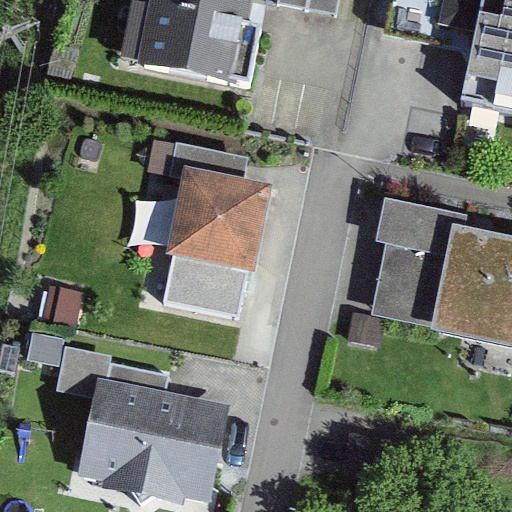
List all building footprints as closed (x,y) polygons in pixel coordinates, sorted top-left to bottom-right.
[(248,0),(132,0),(117,77),(230,98),(248,0)] [(345,0),(279,0),(278,7),(342,19),(345,0)] [(511,9),(481,3),(461,102),(511,112),(511,9)] [(261,197),(165,175),(146,259),(242,281),(261,197)] [(460,221),(387,206),(378,250),(387,252),(372,325),(511,353),(511,249),(457,238),(460,221)] [(228,418),(90,395),(74,488),(212,511),(228,418)] [(418,481),(424,444),(357,433),(352,470),(418,481)]
